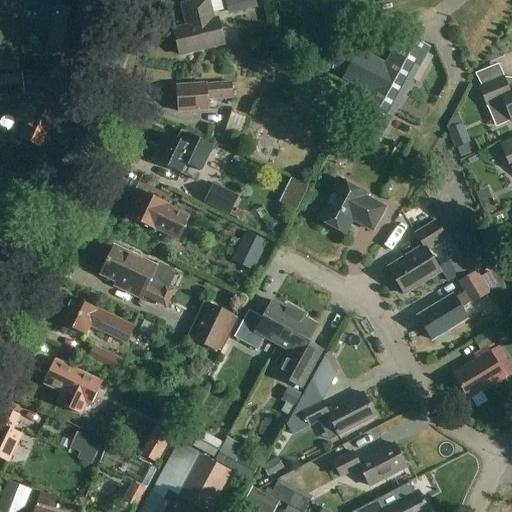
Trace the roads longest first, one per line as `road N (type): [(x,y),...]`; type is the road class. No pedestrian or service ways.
road 1 (unclassified): [(0,320),(83,154),(112,69),(123,0)]
road 2 (residential): [(501,457),(431,406),(365,299),(285,260)]
road 3 (track): [(393,209),(457,83)]
